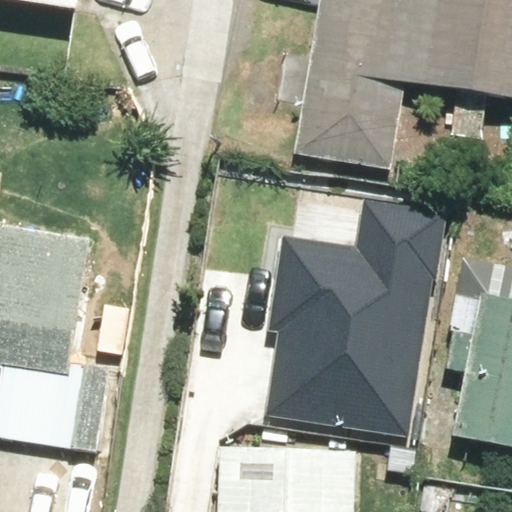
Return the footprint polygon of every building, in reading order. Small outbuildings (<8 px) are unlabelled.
[(16,0),(98,10),(99,0),(16,0)] [(511,0),(324,0),(306,155),(406,167),(415,88),(511,99),(511,0)] [(281,327),(269,418),(410,438),(441,212),(368,201),(361,252),(281,241),(270,325),(281,327)] [(98,231),(0,219),(0,361),(81,371),(98,231)] [(465,437),(511,444),(511,301),(487,298),(465,437)] [(268,314),(212,310),(207,310),(201,388),(262,393),(268,314)] [(77,379),(0,369),(0,439),(69,448),(77,379)] [(225,511),(364,511),(366,449),(228,445),(225,511)]
